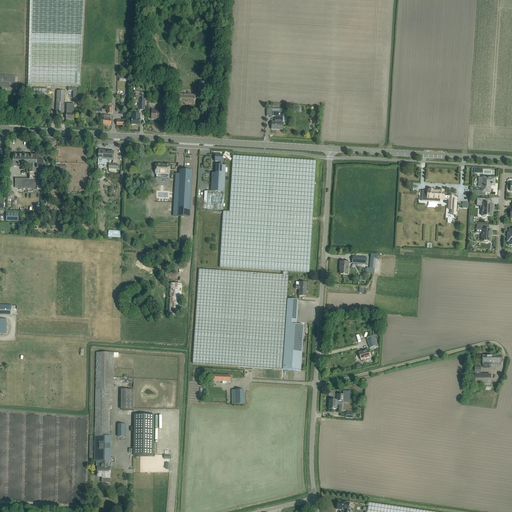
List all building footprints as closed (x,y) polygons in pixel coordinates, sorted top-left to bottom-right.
[(30,0),(28,85),(70,86),(79,86),(83,0),(30,0)] [(0,88),(14,89),(15,76),(0,75),(0,88)] [(73,98),(77,98),(77,88),(69,88),(68,91),(73,91),(73,98)] [(57,91),(56,104),(64,105),(65,91),(57,91)] [(180,94),(180,102),(189,103),(189,104),(194,105),(195,95),(189,95),(186,95),(180,94)] [(66,114),(66,119),(74,120),(74,114),(74,105),(67,104),(66,111),(67,111),(67,114),(66,114)] [(284,113),(283,113),(283,110),(273,109),(273,108),(267,108),(267,116),(272,116),(275,117),(275,122),(272,122),(272,129),(276,129),(283,130),(283,123),(283,117),(284,117),(284,113)] [(148,116),(148,119),(157,120),(157,119),(159,119),(159,120),(163,121),(163,111),(159,110),(159,111),(152,111),(152,116),(148,116)] [(111,125),(112,119),(112,116),(107,116),(104,115),(103,125),(111,125)] [(132,115),(132,125),(139,125),(140,115),(132,115)] [(98,159),(98,164),(106,165),(106,160),(113,160),(114,151),(106,151),(106,152),(99,151),(99,150),(98,159)] [(40,155),(32,155),(24,155),(24,156),(13,156),(13,164),(30,165),(30,179),(16,179),(15,184),(15,188),(36,189),(36,184),(36,180),(36,170),(39,170),(39,167),(43,166),(44,164),(44,162),(44,160),(42,158),(41,157),(40,157),(40,155)] [(215,155),(215,162),(219,162),(219,165),(222,166),(223,162),(223,155),(215,155)] [(289,272),(309,273),(316,161),(233,156),(230,211),(223,211),(219,268),(283,271),(289,272)] [(109,164),(109,169),(109,172),(110,172),(110,173),(116,173),(117,170),(117,165),(109,164)] [(170,165),(156,164),(156,174),(169,174),(170,165)] [(208,191),(207,209),(223,210),(226,166),(225,166),(222,166),(219,165),(219,166),(217,166),(216,174),(212,174),(211,191),(208,191)] [(192,171),(180,171),(179,178),(177,178),(175,208),(178,209),(177,216),(189,217),(192,171)] [(479,178),(479,186),(483,187),(482,192),(490,192),(490,187),(492,185),(494,185),(495,178),(491,178),(490,177),(487,177),(486,178),(483,178),(483,179),(479,178)] [(444,192),(444,191),(438,191),(438,192),(434,191),(434,190),(428,190),(428,191),(428,192),(423,192),(422,197),(425,197),(425,201),(440,202),(440,199),(444,200),(444,199),(449,199),(448,203),(448,209),(453,209),(456,209),(457,200),(454,200),(454,196),(449,196),(444,196),(444,192)] [(482,216),(483,216),(483,217),(484,217),(484,218),(485,218),(485,217),(486,217),(486,216),(491,217),(492,212),(491,211),(492,209),(493,209),(493,204),(486,204),(486,199),(477,198),(477,206),(480,206),(480,208),(482,208),(482,216)] [(6,213),(6,221),(17,221),(19,221),(19,213),(6,213)] [(486,229),(486,225),(477,224),(476,229),(482,230),(482,235),(482,236),(482,241),(481,241),(484,242),(485,242),(486,243),(487,243),(488,242),(491,242),(491,230),(486,229)] [(353,256),(352,263),(366,264),(367,258),(353,256)] [(367,268),(366,273),(374,273),(376,258),(372,258),(371,269),(367,268)] [(343,275),(344,275),(348,275),(349,263),(340,262),(340,267),(341,267),(340,274),(343,274),(343,275)] [(282,369),(287,299),(288,275),(289,272),(283,271),(283,275),(199,269),(192,363),(282,369)] [(176,280),(176,272),(165,272),(165,280),(176,280)] [(307,283),(299,282),(296,282),(296,289),(299,289),(299,296),(306,296),(307,283)] [(180,314),(182,284),(169,284),(168,313),(180,314)] [(287,299),(282,369),(298,370),(301,371),(304,325),(301,324),(297,324),(297,321),(298,300),(287,299)] [(0,314),(11,315),(11,306),(0,305),(0,314)] [(0,319),(0,334),(6,334),(6,321),(8,321),(8,320),(7,320),(7,319),(0,319)] [(376,346),(373,338),(367,341),(370,348),(376,346)] [(368,350),(359,353),(361,360),(371,358),(368,350)] [(97,353),(95,461),(101,461),(109,461),(110,462),(111,437),(109,437),(110,390),(113,390),(114,353),(97,353)] [(497,355),(482,356),(482,363),(485,363),(485,365),(501,365),(501,355),(499,355),(499,354),(497,354),(497,355)] [(491,384),(491,374),(475,375),(475,385),(491,384)] [(230,382),(230,375),(214,375),(214,381),(222,381),(222,383),(226,384),(226,382),(230,382)] [(134,390),(121,390),(121,410),(133,410),(134,390)] [(244,404),(244,390),(232,391),(232,405),(244,404)] [(329,400),(329,409),(336,410),(337,404),(341,404),(341,401),(343,402),(343,401),(349,401),(349,393),(349,392),(344,392),(344,395),(337,395),(337,401),(329,400)] [(134,415),(133,455),(153,456),(154,415),(134,415)] [(98,468),(98,477),(102,477),(102,478),(101,478),(101,483),(110,483),(110,478),(110,468),(109,468),(109,461),(101,461),(101,468),(98,468)] [(349,503),(338,501),(338,502),(337,502),(337,505),(338,506),(337,510),(344,511),(343,511),(350,511),(348,510),(349,503)] [(367,511),(433,511),(368,503),(367,511)]
